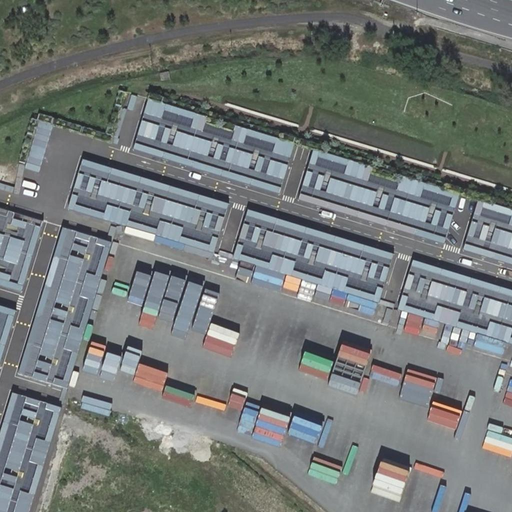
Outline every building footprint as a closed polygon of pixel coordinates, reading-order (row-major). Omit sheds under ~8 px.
[(169,71),(160,73),(161,81),(170,79),(169,71)] [(298,147),(152,103),(137,153),(283,197),(298,147)] [(461,196),(315,151),(300,201),(446,245),(461,196)] [(229,202),(83,158),(68,208),(214,252),(229,202)] [(511,210),(479,200),(464,250),(511,264),(511,210)] [(394,254),(248,210),(233,260),(379,304),(394,254)] [(511,291),(412,261),(397,311),(511,346),(511,291)] [(511,462),(499,511),(503,511),(505,509),(511,510),(511,507),(511,462)]
